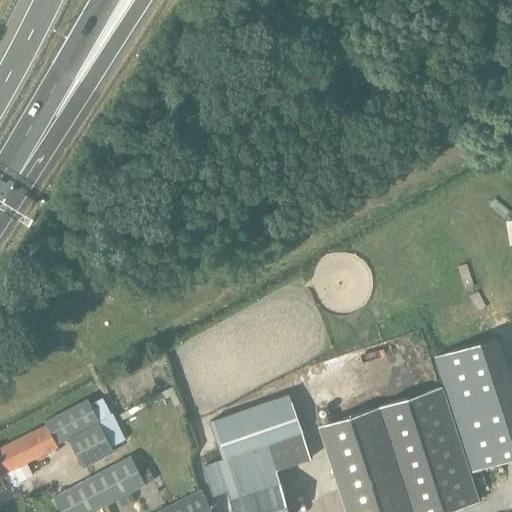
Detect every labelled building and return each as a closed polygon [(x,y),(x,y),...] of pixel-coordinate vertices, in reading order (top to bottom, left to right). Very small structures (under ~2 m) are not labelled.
[(493,337),(431,357),(468,472),(511,457),(511,396),(500,360),(493,337)] [(439,402),(435,388),(318,426),(345,511),(445,511),(472,503),(439,402)] [(44,421),(46,425),(0,448),(0,487),(4,486),(0,478),(0,475),(57,446),(56,443),(66,438),(81,466),(112,450),(111,446),(126,439),(113,412),(111,413),(103,397),(101,398),(97,391),(88,396),(89,398),(44,421)] [(289,511),(276,468),(310,458),(303,433),(305,432),(293,394),(213,420),(225,458),(204,464),(214,493),(228,489),(235,511),(289,511)] [(147,467),(139,472),(131,456),(55,496),(63,511),(91,511),(95,510),(95,511),(110,511),(106,504),(153,479),(147,467)] [(213,511),(201,489),(156,511),(213,511)]
